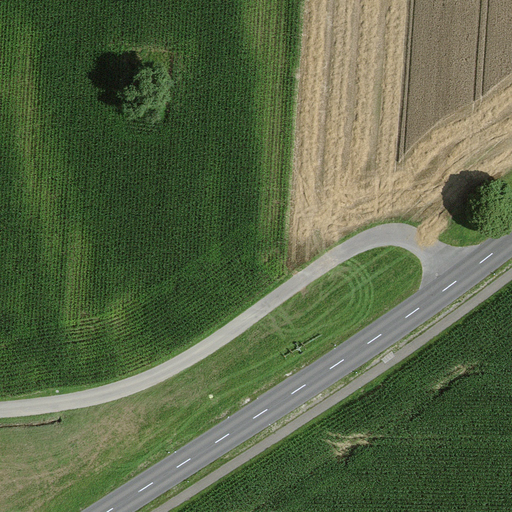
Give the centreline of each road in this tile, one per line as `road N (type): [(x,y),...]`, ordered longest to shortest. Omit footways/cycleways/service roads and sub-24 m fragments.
road 1 (track): [(0,409),(125,388),(220,338),(351,240),(395,232),(455,287)]
road 2 (tertiary): [(119,511),(511,245)]
